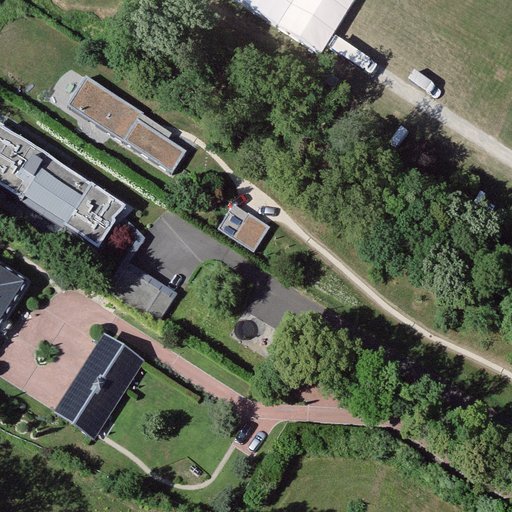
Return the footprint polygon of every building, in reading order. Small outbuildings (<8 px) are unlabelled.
[(228,0),(335,55),(364,0),(228,0)] [(111,98),(97,118),(121,135),(135,115),(111,98)] [(0,152),(11,136),(1,130),(0,131),(0,152)] [(113,222),(125,210),(11,136),(0,152),(0,188),(100,252),(115,226),(113,222)] [(248,209),(237,200),(217,224),(229,233),(248,209)] [(0,331),(29,286),(0,267),(0,331)] [(162,292),(127,270),(111,295),(147,318),(162,292)] [(143,363),(103,338),(53,416),(92,441),(143,363)]
